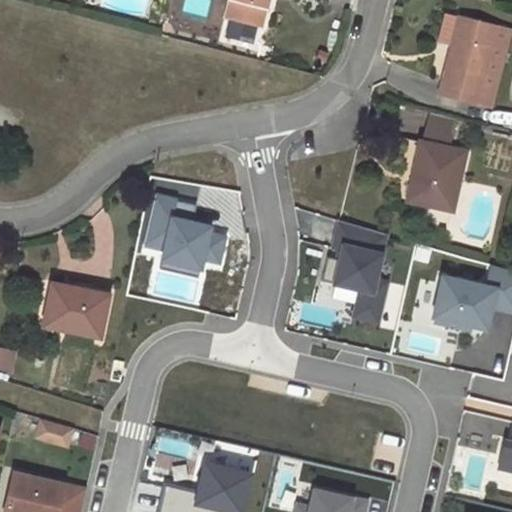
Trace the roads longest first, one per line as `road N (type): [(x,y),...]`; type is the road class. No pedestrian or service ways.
road 1 (residential): [(253,353),(400,389),(418,405),(423,431),(405,511)]
road 2 (residential): [(255,121),(144,142),(39,218),(0,222)]
road 3 (residential): [(113,511),(148,370),(160,354),(186,343),(253,353)]
road 4 (residential): [(253,353),(276,246),(255,121)]
road 5 (residential): [(375,0),(363,49),(331,94),(310,108),(255,121)]
